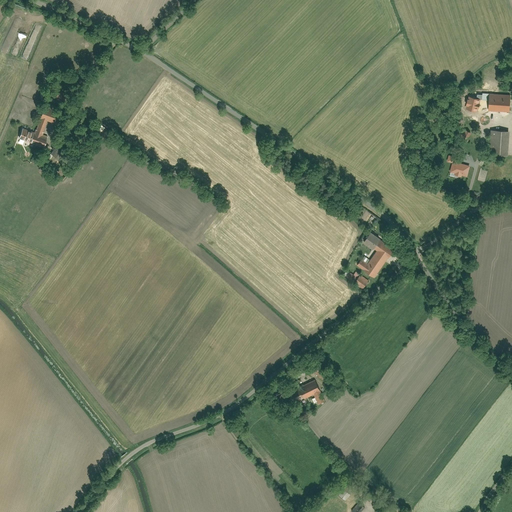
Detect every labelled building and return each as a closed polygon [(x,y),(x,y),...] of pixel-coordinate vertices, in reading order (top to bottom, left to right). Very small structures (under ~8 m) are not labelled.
[(483,93),(493,93),(494,70),(484,69),(483,93)] [(55,97),(63,101),(67,95),(58,91),(55,97)] [(482,110),(509,112),(510,94),(493,93),(483,93),(483,95),(482,108),(482,110)] [(469,107),(482,108),(483,95),(470,94),(469,107)] [(52,122),(56,111),(43,106),(39,118),(40,118),(36,130),(34,130),(33,132),(22,128),(18,139),(43,148),(47,136),(42,134),(47,121),(52,122)] [(458,137),(466,141),(471,133),(463,129),(458,137)] [(491,130),(489,154),(508,156),(509,131),(491,130)] [(46,158),(53,164),(62,153),(55,147),(46,158)] [(467,176),(470,165),(458,162),(459,158),(448,155),(447,161),(452,162),(450,172),(454,173),(454,175),(461,177),(462,175),(467,176)] [(486,181),(487,169),(480,169),(479,180),(486,181)] [(363,242),(372,249),(373,248),(379,239),(380,238),(370,231),(363,242)] [(394,249),(379,239),(373,248),(376,250),(367,264),(361,259),(356,265),(374,278),(388,258),(394,249)] [(346,277),(354,283),(358,278),(349,272),(346,277)] [(362,289),(369,280),(360,274),(358,278),(354,283),(362,289)] [(312,367),(321,379),(327,374),(318,362),(312,367)] [(325,401),(315,380),(288,393),(294,404),(313,394),(318,404),(325,401)] [(336,493),(345,500),(355,488),(345,481),(336,493)] [(370,491),(365,497),(370,501),(375,496),(370,491)] [(353,510),(355,511),(361,511),(366,506),(360,501),(353,510)]
